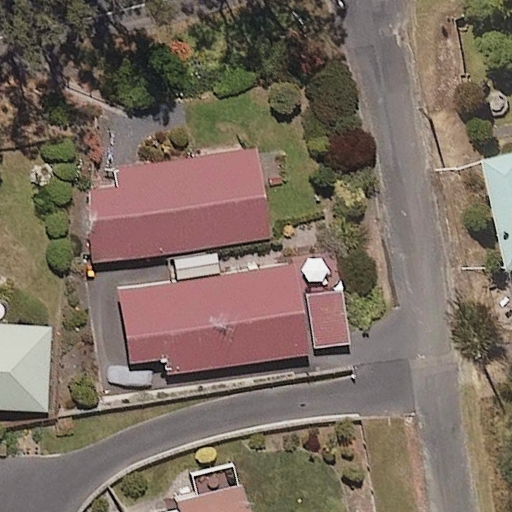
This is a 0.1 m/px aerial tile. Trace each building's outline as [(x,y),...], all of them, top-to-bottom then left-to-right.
[(264,225),(249,133),(72,163),(87,254),(264,225)] [(511,148),(480,156),(506,264),(511,262),(511,148)] [(162,364),(345,333),(336,280),(300,286),(293,247),(215,261),(212,246),(174,252),(177,266),(113,277),(125,349),(159,343),(162,364)] [(0,318),(0,404),(44,405),(43,318),(0,318)] [(244,511),(236,477),(121,507),(121,511),(244,511)]
